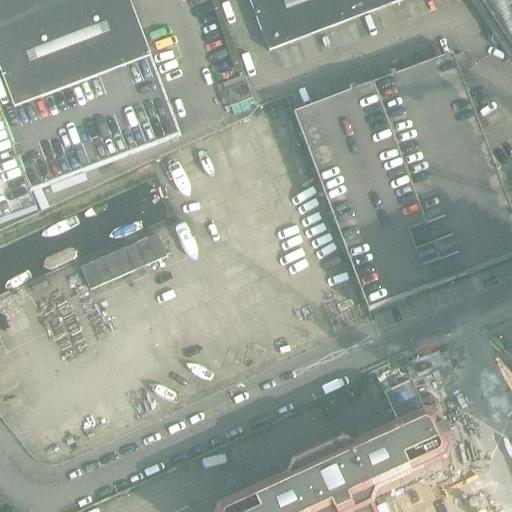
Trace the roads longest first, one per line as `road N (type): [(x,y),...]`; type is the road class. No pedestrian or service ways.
road 1 (unclassified): [(0,469),(22,492),(63,496),(458,314)]
road 2 (residential): [(511,432),(458,314)]
